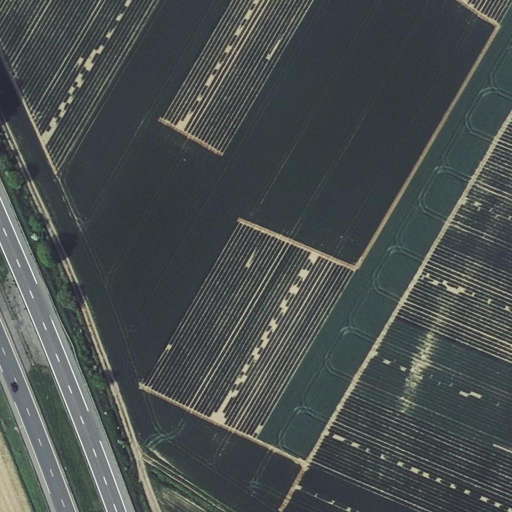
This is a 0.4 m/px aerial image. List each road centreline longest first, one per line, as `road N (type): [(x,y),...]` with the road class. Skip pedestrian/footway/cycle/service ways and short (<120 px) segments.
road 1 (track): [(156,511),(0,122)]
road 2 (motorway): [(117,511),(0,220)]
road 3 (motorway): [(0,342),(66,511)]
